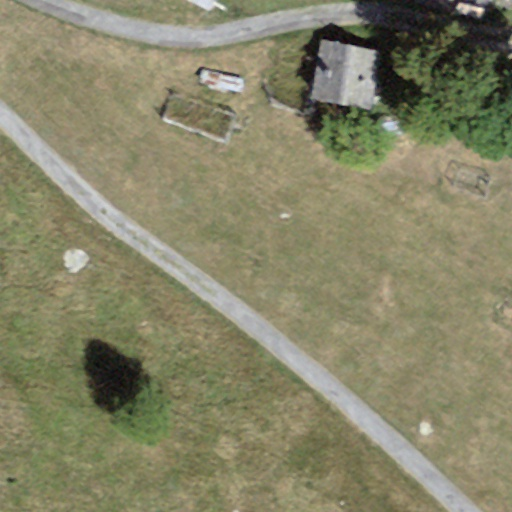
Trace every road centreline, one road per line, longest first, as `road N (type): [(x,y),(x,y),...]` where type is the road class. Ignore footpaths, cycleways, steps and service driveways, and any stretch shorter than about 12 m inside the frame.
road 1 (track): [(463,511),(0,121)]
road 2 (track): [(34,0),(116,29),(204,36),(301,8),(511,41)]
